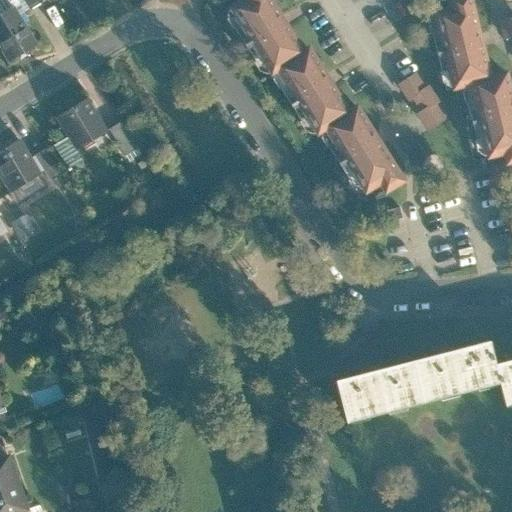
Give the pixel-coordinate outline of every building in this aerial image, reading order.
[(283,23),(269,0),(248,0),(251,3),(236,11),(273,72),(279,68),(302,54),(283,23)] [(482,44),(470,0),(463,0),(451,3),(454,13),(437,18),(455,87),(471,83),(490,78),(482,44)] [(36,43),(13,4),(0,11),(0,44),(9,59),(36,43)] [(511,15),(499,19),(503,37),(511,35),(511,15)] [(330,84),(309,50),(302,54),(279,68),(319,133),(326,129),(349,115),(330,84)] [(413,71),(396,82),(407,99),(410,97),(417,93),(415,91),(422,86),(413,71)] [(511,97),(506,74),(490,78),(471,83),(489,153),(502,149),(505,160),(511,158),(511,97)] [(417,93),(410,97),(418,109),(425,105),(427,108),(434,103),(437,102),(426,84),(422,86),(415,91),(417,93)] [(108,129),(87,94),(55,114),(76,149),(108,129)] [(414,112),(426,130),(444,119),(434,103),(427,108),(425,105),(418,109),(414,112)] [(377,143),(357,110),(349,115),(326,129),(366,193),(379,185),(384,193),(401,182),(377,143)] [(126,118),(108,129),(122,153),(140,142),(126,118)] [(41,171),(19,136),(0,147),(0,175),(10,191),(41,171)] [(56,168),(42,147),(33,153),(46,174),(56,168)] [(401,218),(398,205),(379,210),(382,223),(401,218)] [(34,228),(25,213),(10,222),(18,237),(34,228)] [(447,353),(412,362),(422,404),(500,385),(495,366),(489,342),(447,353)] [(511,361),(495,366),(500,385),(506,409),(511,407),(511,361)] [(374,372),(334,382),(345,424),(422,404),(412,362),(374,372)] [(0,511),(18,511),(27,509),(7,451),(0,453),(0,511)] [(87,491),(67,492),(68,505),(87,504),(87,491)]
